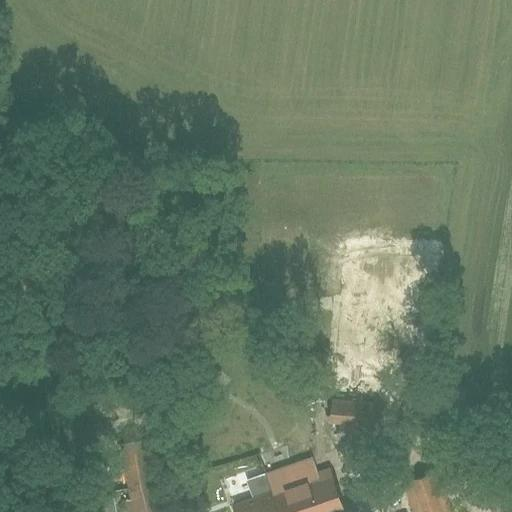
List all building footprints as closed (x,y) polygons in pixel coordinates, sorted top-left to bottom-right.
[(204,360),(196,369),(188,378),(200,388),(216,369),(208,363),(204,360)] [(381,428),(383,403),(333,398),(330,423),(381,428)] [(158,511),(153,484),(161,483),(153,438),(121,444),(132,501),(127,502),(128,511),(158,511)] [(235,511),(343,511),(330,472),(233,505),(235,511)] [(414,511),(451,511),(438,473),(405,484),(414,511)]
